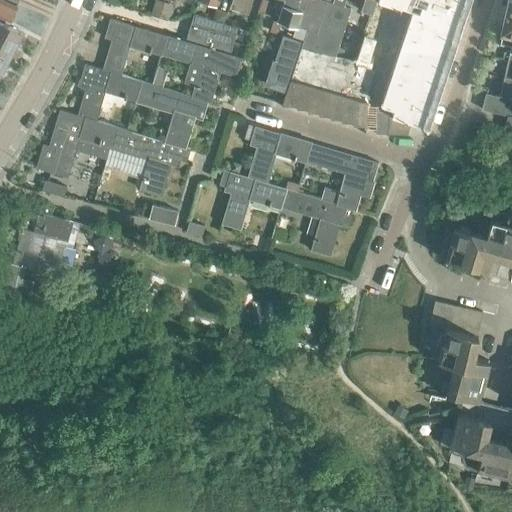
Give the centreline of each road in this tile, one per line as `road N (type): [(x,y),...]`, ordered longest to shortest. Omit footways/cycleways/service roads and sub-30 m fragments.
road 1 (residential): [(423,161),(237,108)]
road 2 (residential): [(423,161),(443,132),(483,0)]
road 3 (residential): [(0,142),(76,0)]
road 4 (residential): [(358,290),(374,280),(423,161)]
